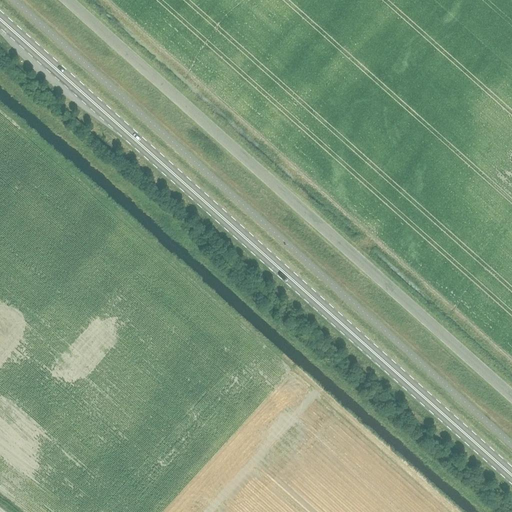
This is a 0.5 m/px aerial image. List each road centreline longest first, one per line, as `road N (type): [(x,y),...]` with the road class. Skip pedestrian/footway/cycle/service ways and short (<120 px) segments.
road 1 (primary): [(511,475),(0,19)]
road 2 (unclassified): [(511,397),(66,0)]
